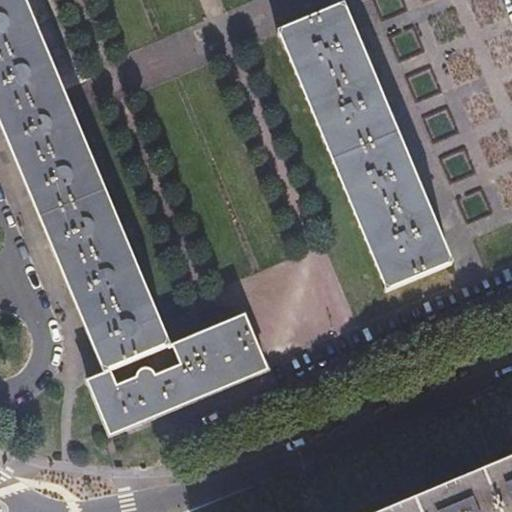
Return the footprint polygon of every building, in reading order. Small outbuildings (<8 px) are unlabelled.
[(0,0),(0,135),(2,139),(2,140),(5,148),(7,151),(10,160),(12,163),(13,167),(16,173),(17,176),(21,186),(23,189),(26,198),(28,202),(32,211),(33,214),(37,224),(38,227),(42,236),(44,240),(48,249),(49,252),(50,255),(53,261),(54,265),(58,274),(59,277),(61,281),(91,353),(99,373),(101,377),(168,349),(166,346),(162,337),(161,333),(157,325),(156,321),(152,313),(152,312),(151,309),(147,300),(146,297),(141,287),(140,283),(136,275),(135,271),(131,261),(129,258),(126,249),(124,246),(121,237),(119,234),(116,225),(114,222),(110,212),(109,209),(105,200),(104,196),(100,187),(98,183),(94,174),(93,171),(89,162),(88,159),(84,149),(82,146),(78,136),(77,133),(73,124),(72,120),(68,112),(67,108),(63,100),(62,96),(58,88),(57,84),(53,75),(52,72),(48,63),(47,60),(42,49),(41,46),(37,37),(36,34),(32,24),(30,21),(27,12),(25,9),(21,0),(0,0)] [(345,9),(277,37),(278,40),(281,48),(283,52),(286,60),(288,64),(291,73),(293,76),(297,86),(298,89),(302,99),(303,102),(307,111),(309,114),(312,124),(314,127),(318,137),(319,140),(323,149),(324,153),(328,162),(329,166),(333,174),(334,178),(338,187),(340,191),(343,200),(345,203),(349,213),(350,216),(354,225),(355,228),(359,238),(360,241),(364,250),(365,253),(369,263),(371,266),(374,275),(376,279),(380,289),(381,292),(450,265),(448,261),(444,250),(442,246),(439,238),(437,235),(434,225),(432,222),(430,218),(429,213),(427,210),(423,200),(422,196),(418,188),(417,184),(413,174),(411,171),(408,162),(406,159),(403,150),(401,146),(398,138),(396,135),(392,125),(391,121),(387,113),(386,109),(382,99),(381,96),(377,87),(375,84),(375,82),(372,74),(370,71),(367,63),(366,61),(365,58),(361,49),(360,45),(356,36),(355,33),(351,24),(350,21),(346,12),(345,9)] [(247,317),(168,349),(101,377),(88,382),(110,435),(162,414),(268,371),(247,317)] [(378,511),(511,456),(511,440),(341,511),(378,511)] [(511,511),(511,456),(494,464),(491,465),(472,473),(467,475),(453,481),(413,498),(379,511),(511,511)]
